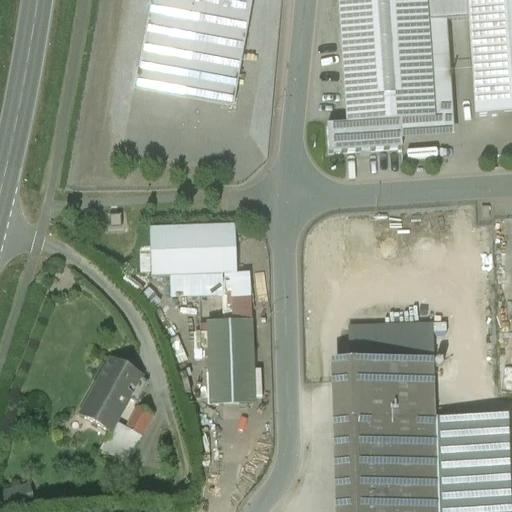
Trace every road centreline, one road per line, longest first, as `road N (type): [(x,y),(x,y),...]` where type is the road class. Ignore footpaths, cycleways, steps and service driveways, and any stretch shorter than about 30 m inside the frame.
road 1 (residential): [(258,511),(289,458),(286,202)]
road 2 (residential): [(511,186),(286,202)]
road 3 (residential): [(286,202),(306,0)]
road 4 (primary): [(0,192),(37,0)]
